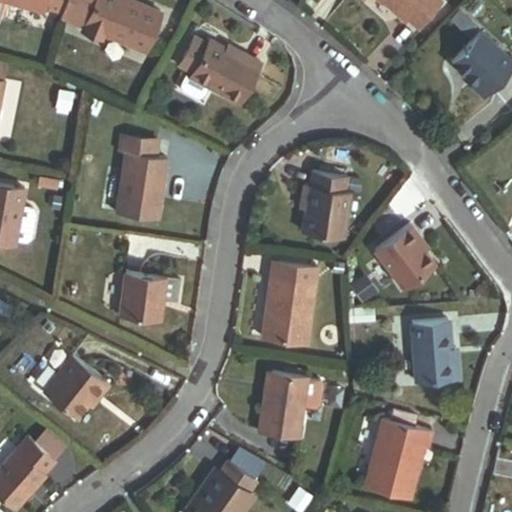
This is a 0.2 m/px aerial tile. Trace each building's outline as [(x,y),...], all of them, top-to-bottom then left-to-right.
[(43,15),(47,0),(0,0),(0,20),(1,20),(5,17),(9,5),(43,15)] [(145,54),(162,16),(125,0),(96,0),(82,32),(102,41),(104,36),(145,54)] [(377,0),(403,22),(406,19),(417,29),(441,3),(437,0),(377,0)] [(511,67),(511,64),(477,32),(448,64),(465,79),(466,77),(472,82),(468,87),(483,100),(511,67)] [(239,106),(261,65),(247,57),(245,60),(228,51),(210,42),(208,47),(194,40),(179,68),(192,75),(190,79),(188,78),(182,89),(184,95),(199,103),(205,101),(211,91),(239,106)] [(245,60),(247,57),(229,47),(228,51),(245,60)] [(156,72),(160,61),(152,57),(147,68),(156,72)] [(0,80),(6,82),(9,68),(0,66),(0,80)] [(63,108),(72,109),(75,95),(66,94),(63,108)] [(71,117),(72,109),(63,108),(62,115),(71,117)] [(118,214),(160,220),(169,159),(157,157),(159,141),(124,136),(122,152),(127,153),(118,214)] [(348,192),(350,179),(317,175),(315,187),(306,186),(302,211),(307,212),(303,234),(347,240),(353,193),(348,192)] [(69,192),(71,182),(41,177),(39,187),(69,192)] [(35,241),(40,212),(36,207),(26,205),(29,188),(0,182),(0,244),(18,248),(19,244),(30,245),(35,241)] [(64,215),(66,200),(58,199),(55,214),(64,215)] [(412,225),(376,252),(405,291),(436,268),(425,253),(416,241),(421,238),(412,225)] [(430,250),(421,238),(416,241),(425,253),(430,250)] [(53,290),(56,272),(46,270),(43,289),(53,290)] [(163,323),(169,281),(127,275),(121,318),(163,323)] [(273,279),(270,300),(277,301),(280,280),(273,279)] [(264,342),(310,348),(319,285),(280,280),(277,301),(270,300),(264,342)] [(370,296),(360,285),(353,290),(362,302),(370,296)] [(376,310),(351,311),(352,325),(377,323),(376,310)] [(421,384),(457,382),(455,350),(453,321),(416,323),(421,384)] [(455,350),(457,382),(463,381),(461,349),(455,350)] [(95,409),(112,387),(73,357),(45,394),(79,421),(90,405),(95,409)] [(276,395),(280,374),(273,373),(270,394),(276,395)] [(325,409),(327,388),(324,383),(311,382),(311,378),(280,374),(276,395),(270,394),(264,436),(302,441),(307,411),(319,413),(325,409)] [(409,409),(395,405),(393,413),(407,417),(409,409)] [(386,418),(368,488),(417,500),(430,448),(434,449),(439,431),(386,418)] [(30,436),(19,449),(44,472),(55,459),(30,436)] [(0,495),(14,508),(46,473),(44,472),(19,449),(17,447),(0,466),(0,495)] [(191,511),(244,511),(258,492),(257,491),(266,476),(235,456),(225,470),(221,467),(191,511)] [(308,511),(316,498),(307,493),(299,506),(308,511)]
